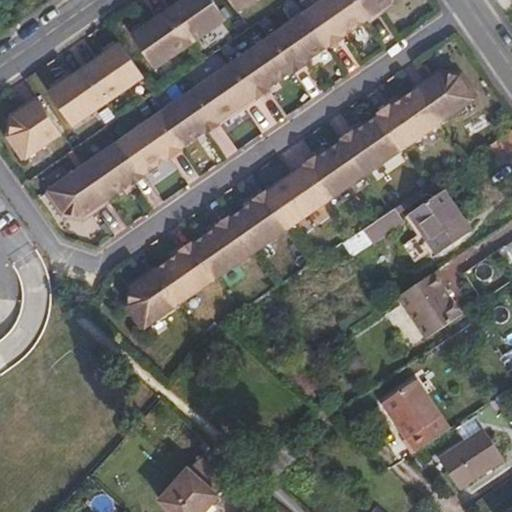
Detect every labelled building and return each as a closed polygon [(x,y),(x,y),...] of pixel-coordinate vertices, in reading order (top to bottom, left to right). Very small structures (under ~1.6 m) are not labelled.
[(184,0),(169,11),(191,44),(209,32),(227,19),(214,0),(184,0)] [(255,0),(230,0),(238,12),(255,0)] [(312,20),(330,45),(331,48),(336,45),(344,39),(342,37),(367,19),(353,0),(324,0),(306,12),(312,20)] [(353,0),(367,19),(390,3),(391,0),(353,0)] [(191,44),(169,11),(150,24),(145,21),(134,28),(134,34),(133,36),(156,69),(191,44)] [(85,166),(108,199),(131,182),(133,185),(146,175),(145,174),(168,157),(170,159),(170,158),(183,150),(181,148),(205,131),(207,133),(220,124),(219,122),(242,106),(244,108),(257,99),(255,96),(292,71),(294,74),(307,65),(305,63),(330,45),(312,20),(306,12),(233,64),(158,115),(85,166)] [(101,57),(86,68),(109,101),(124,90),(144,76),(122,43),(120,44),(115,42),(105,49),(104,55),(101,57)] [(109,101),(86,68),(67,80),(62,78),(55,83),(52,85),(52,91),(50,92),(73,126),(109,101)] [(439,75),(416,91),(439,124),(474,99),(460,79),(439,75)] [(378,114),(379,116),(403,150),(439,124),(416,91),(391,109),(389,106),(382,111),(378,114)] [(14,118),(10,135),(27,158),(62,133),(39,101),(14,118)] [(341,140),(342,142),(365,175),(403,150),(379,116),(354,134),(353,132),(341,140)] [(511,150),(511,130),(490,146),(499,159),(511,150)] [(342,142),(305,168),(328,201),(365,175),(342,142)] [(83,216),(108,199),(85,166),(84,166),(50,190),(54,198),(64,212),(83,216)] [(291,177),(268,193),(291,226),(328,201),(305,168),(304,166),(290,175),(291,177)] [(432,192),(428,186),(395,208),(400,214),(432,192)] [(417,236),(404,244),(416,262),(429,254),(432,259),(436,257),(474,230),(446,189),(408,215),(405,218),(417,236)] [(255,203),(231,219),(254,252),(291,226),(268,193),(267,191),(254,201),(255,203)] [(405,222),(400,214),(395,208),(363,230),(373,245),(405,222)] [(218,228),(195,245),(217,278),(241,261),(254,252),(231,219),(230,217),(217,226),(216,227),(218,228)] [(353,258),(373,245),(363,230),(343,243),(353,258)] [(181,254),(158,270),(181,303),(217,278),(195,245),(193,243),(179,252),(181,254)] [(463,273),(484,262),(478,250),(456,262),(463,273)] [(451,285),(441,269),(398,297),(426,339),(461,315),(444,289),(451,285)] [(181,303),(158,270),(133,287),(129,305),(145,328),(181,303)] [(382,403),(414,451),(450,427),(417,379),(382,403)] [(484,429),(439,459),(459,490),(505,460),(484,429)] [(288,445),(266,467),(277,479),(299,456),(293,451),(288,445)] [(189,469),(161,501),(173,511),(206,511),(231,484),(201,456),(189,469)]
